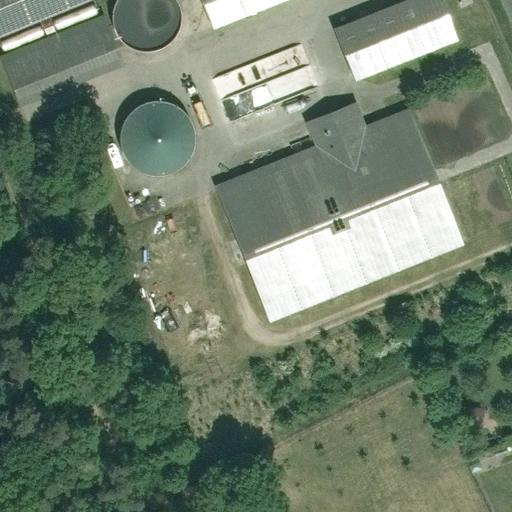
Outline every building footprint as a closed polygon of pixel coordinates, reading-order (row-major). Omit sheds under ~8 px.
[(0,0),(0,34),(88,0),(0,0)] [(117,0),(114,4),(110,15),(109,26),(112,37),(119,47),(128,54),(139,57),(150,57),(161,53),(170,46),(176,36),(179,25),(178,14),(173,3),(170,0),(117,0)] [(198,0),(212,34),(296,0),(198,0)] [(458,45),(439,0),(414,0),(333,32),(354,86),(458,45)] [(0,55),(0,56),(21,108),(121,69),(100,16),(0,55)] [(302,44),(212,75),(220,97),(269,80),(274,96),(315,81),(302,44)] [(286,97),(227,123),(237,144),(295,118),(286,97)] [(355,104),(305,125),(315,151),(211,193),(265,325),(458,248),(404,114),(365,130),(355,104)] [(119,135),(118,147),(122,158),(128,168),(138,176),(149,180),(161,180),(173,176),(184,169),(191,158),(194,145),(193,132),(187,121),(178,111),(166,106),(153,105),(140,108),(131,115),(123,124),(119,135)] [(460,404),(458,424),(483,426),(485,406),(460,404)]
